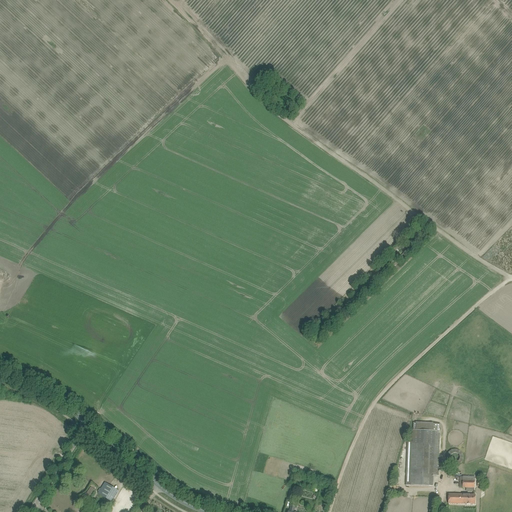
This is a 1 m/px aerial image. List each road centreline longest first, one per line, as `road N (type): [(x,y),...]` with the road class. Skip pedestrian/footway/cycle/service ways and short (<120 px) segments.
road 1 (track): [(511,277),(452,244),(279,118),(170,0)]
road 2 (track): [(330,511),(349,452),(380,395),(511,277)]
